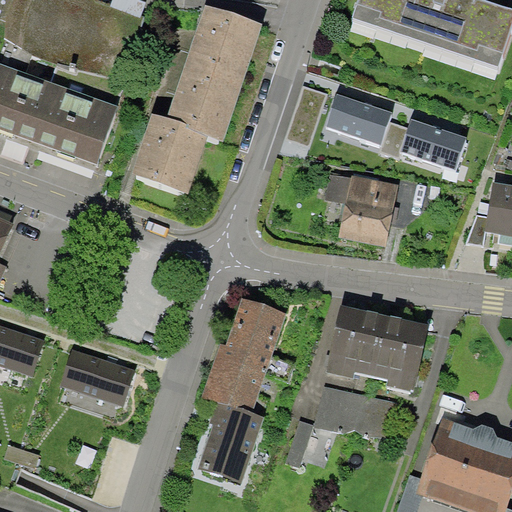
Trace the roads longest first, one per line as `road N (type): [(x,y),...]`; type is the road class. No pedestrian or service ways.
road 1 (residential): [(220,257),(511,296)]
road 2 (residential): [(306,0),(220,257)]
road 3 (residential): [(220,257),(144,511)]
road 4 (residential): [(0,173),(220,257)]
road 5 (unknown): [(186,373),(0,303)]
